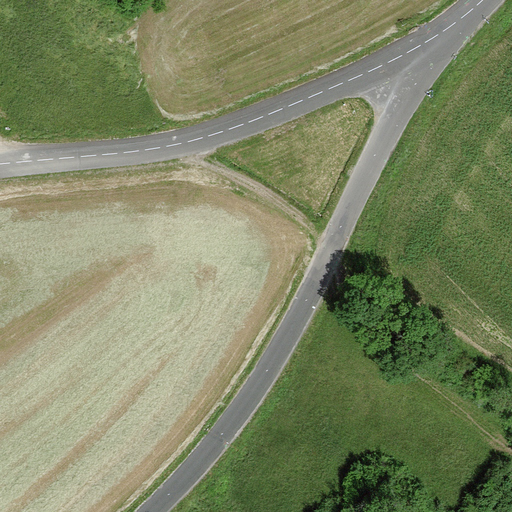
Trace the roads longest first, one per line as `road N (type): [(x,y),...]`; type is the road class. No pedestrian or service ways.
road 1 (tertiary): [(442,36),(246,399),(146,511)]
road 2 (tertiary): [(0,162),(194,140),(442,36)]
